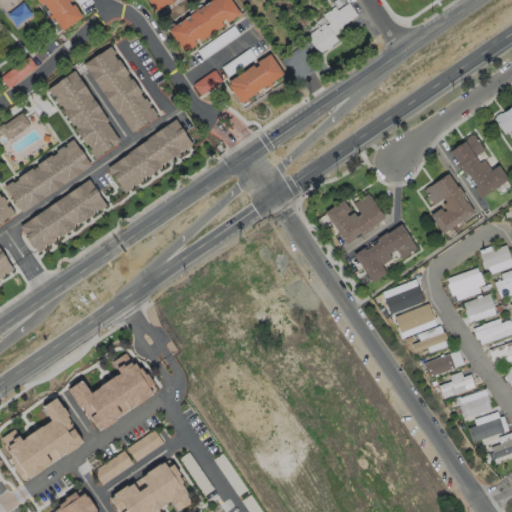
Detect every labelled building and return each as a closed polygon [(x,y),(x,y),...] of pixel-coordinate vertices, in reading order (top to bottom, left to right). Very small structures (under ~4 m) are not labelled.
[(38,0),(54,22),(74,8),(68,0),(38,0)] [(146,0),(153,11),(170,0),(146,0)] [(209,0),(167,27),(182,51),(239,14),(229,0),(209,0)] [(347,0),(356,13),(340,24),(342,27),(333,33),(337,38),(329,43),(330,44),(325,48),(324,47),(318,52),(305,33),(323,21),(325,24),(328,22),(321,13),(333,4),(336,8),(347,0)] [(240,34),(203,59),(196,50),(233,25),(240,34)] [(82,65),(110,45),(158,113),(131,133),(82,65)] [(256,54),(226,74),(221,66),(251,46),(256,54)] [(30,59),(1,81),(0,79),(0,64),(22,48),(30,59)] [(36,66),(27,55),(0,76),(0,77),(9,88),(36,66)] [(226,82),(240,103),(281,76),(267,55),(226,82)] [(221,80),(200,95),(191,83),(213,68),(221,80)] [(48,90),(92,159),(119,142),(75,73),(48,90)] [(511,104),(511,126),(504,133),(493,116),(504,108),(505,110),(511,104)] [(0,118),(17,107),(25,119),(18,123),(19,124),(10,130),(10,129),(3,134),(0,130),(0,118)] [(108,169),(125,193),(192,144),(175,120),(108,169)] [(476,154),(480,161),(484,157),(492,168),(499,163),(509,177),(481,196),(474,186),(476,184),(468,171),(465,173),(458,163),(459,162),(450,149),(465,139),(464,137),(473,131),(485,148),(476,154)] [(1,178),(19,205),(86,159),(68,132),(1,178)] [(447,172),(457,186),(458,185),(465,195),(462,197),(466,202),(467,201),(474,211),(442,233),(429,214),(440,207),(443,211),(445,209),(442,204),(445,201),(443,197),(434,204),(423,189),(425,188),(425,187),(447,172)] [(19,226),(37,253),(106,205),(88,178),(19,226)] [(0,210),(11,203),(0,187),(0,210)] [(367,193),(384,218),(370,227),(371,228),(361,234),(360,232),(354,236),(355,237),(345,244),(324,212),(342,199),(349,210),(345,213),(347,216),(352,212),(356,216),(359,214),(352,203),(367,193)] [(0,222),(10,217),(0,197),(0,222)] [(401,222),(417,246),(402,256),(396,247),(389,252),(392,256),(381,264),(386,271),(373,281),(354,253),(363,246),(365,249),(379,240),(377,237),(386,230),(387,231),(401,222)] [(511,258),(483,268),(481,262),(482,261),(479,254),(506,245),(511,258)] [(0,268),(10,262),(0,247),(0,268)] [(483,283),(450,295),(446,283),(479,271),(483,283)] [(511,288),(498,293),(494,282),(511,275),(511,288)] [(383,297),(389,312),(422,299),(417,284),(383,297)] [(493,307),(466,317),(461,303),(488,293),(493,307)] [(394,315),(400,331),(434,318),(428,302),(394,315)] [(511,325),(475,338),(472,331),(508,318),(511,325)] [(448,340),(415,352),(412,344),(445,332),(448,340)] [(511,352),(492,360),(487,349),(511,339),(511,352)] [(96,432),(155,392),(127,350),(111,361),(119,373),(90,393),(81,379),(67,389),(96,432)] [(454,366),(428,376),(422,362),(448,352),(454,366)] [(511,378),(505,381),(503,374),(511,370),(511,378)] [(472,381),(440,392),(438,385),(470,373),(472,381)] [(81,431),(55,389),(37,400),(46,414),(19,430),(16,426),(0,435),(0,440),(18,470),(81,431)] [(490,408),(464,417),(459,404),(487,394),(489,401),(488,402),(490,408)] [(503,431),(472,442),(467,427),(498,417),(503,431)] [(162,440),(135,458),(127,446),(154,427),(162,440)] [(511,451),(494,458),(490,446),(511,438),(511,451)] [(91,469),(122,448),(131,461),(100,483),(91,469)] [(180,458),(204,495),(214,488),(190,452),(180,458)] [(212,459),(221,452),(247,490),(237,496),(212,459)] [(191,496),(178,505),(172,496),(148,511),(117,511),(107,496),(137,477),(143,487),(153,480),(148,473),(168,460),(191,496)] [(52,511),(85,491),(98,511),(52,511)] [(247,511),(240,501),(249,494),(261,511),(247,511)]
